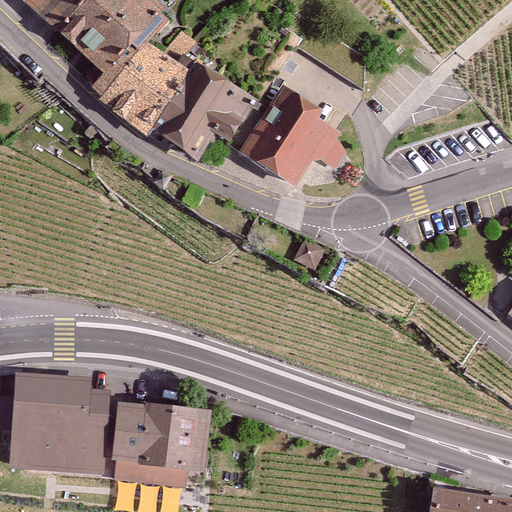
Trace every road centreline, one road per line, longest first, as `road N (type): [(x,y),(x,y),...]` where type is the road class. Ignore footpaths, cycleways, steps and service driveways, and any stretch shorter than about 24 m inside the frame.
road 1 (residential): [(0,15),(119,129),(279,207),(357,215),(511,170)]
road 2 (primary): [(14,341),(142,345),(511,464)]
road 3 (track): [(390,207),(378,136),(511,7)]
